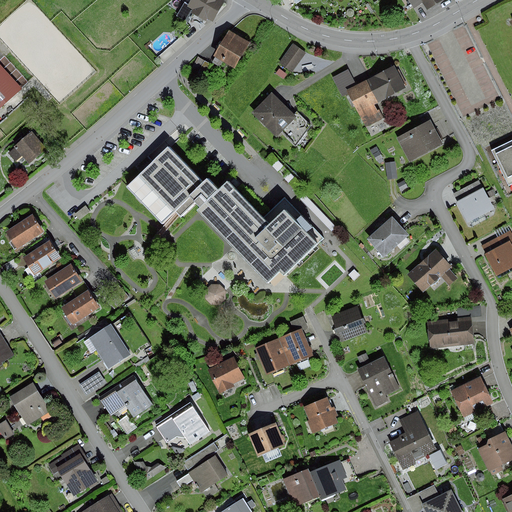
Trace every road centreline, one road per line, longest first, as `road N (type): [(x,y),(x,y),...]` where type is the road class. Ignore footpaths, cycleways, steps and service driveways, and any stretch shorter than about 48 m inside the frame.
road 1 (residential): [(511,399),(497,359),(490,299),(434,194),(437,183),(469,163),(467,147),(410,35)]
road 2 (residential): [(0,214),(248,0)]
road 3 (residential): [(0,288),(144,511)]
road 4 (residential): [(407,511),(317,327)]
road 5 (residential): [(254,0),(348,40),(410,35)]
